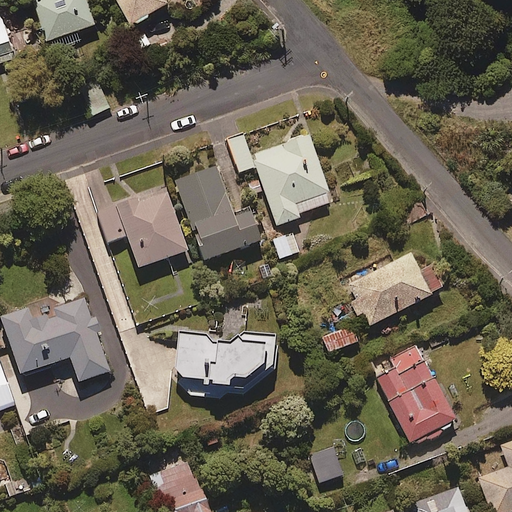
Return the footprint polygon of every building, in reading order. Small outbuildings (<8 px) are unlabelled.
[(95,23),(87,0),(32,0),(50,50),(79,40),(75,30),(95,23)] [(116,0),(129,23),(168,1),(167,0),(116,0)] [(0,15),(0,55),(13,51),(1,15),(0,15)] [(98,78),(80,86),(93,116),(111,109),(98,78)] [(252,168),(242,135),(227,140),(237,173),(252,168)] [(330,202),(307,136),(250,156),(275,226),(297,218),(296,214),(330,202)] [(231,217),(214,166),(173,180),(201,260),(259,241),(248,211),(231,217)] [(185,250),(163,187),(95,212),(106,243),(124,236),(136,268),(185,250)] [(390,212),(399,230),(428,216),(419,198),(390,212)] [(298,252),(291,233),(271,241),(278,259),(298,252)] [(417,271),(408,252),(342,283),(362,327),(441,291),(429,266),(417,271)] [(76,388),(107,378),(95,340),(100,338),(95,321),(89,323),(84,306),(29,324),(26,315),(0,323),(0,327),(17,381),(69,364),(76,388)] [(356,342),(350,326),(320,337),(326,353),(356,342)] [(243,395),(276,369),(276,350),(272,350),(273,341),(236,340),(235,343),(208,342),(208,338),(175,337),(173,387),(189,403),(223,405),(224,394),(243,395)] [(454,422),(414,345),(368,369),(407,446),(454,422)] [(0,409),(13,405),(0,366),(0,409)] [(511,440),(499,445),(507,468),(477,478),(489,511),(509,511),(511,511),(511,440)] [(206,511),(187,461),(145,478),(157,511),(206,511)] [(465,511),(456,487),(406,505),(408,511),(465,511)]
